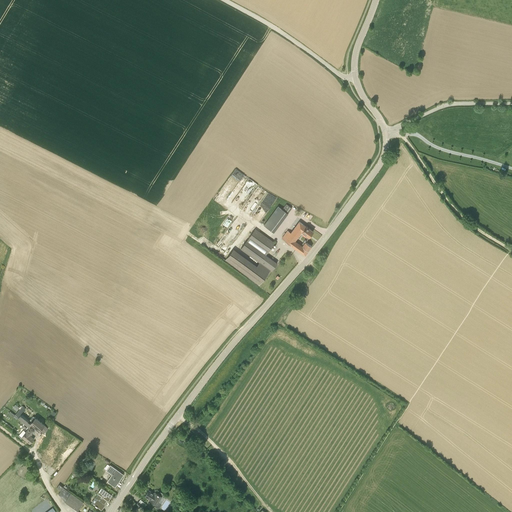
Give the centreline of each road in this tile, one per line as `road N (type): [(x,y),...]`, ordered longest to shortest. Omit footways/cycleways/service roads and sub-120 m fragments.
road 1 (tertiary): [(112,511),(214,366),(370,177),(385,132)]
road 2 (track): [(510,250),(460,216),(403,136)]
road 3 (unclassified): [(355,76),(337,74),(223,0)]
road 4 (unclassified): [(511,103),(446,105),(385,132)]
road 5 (track): [(177,416),(206,436),(261,501)]
